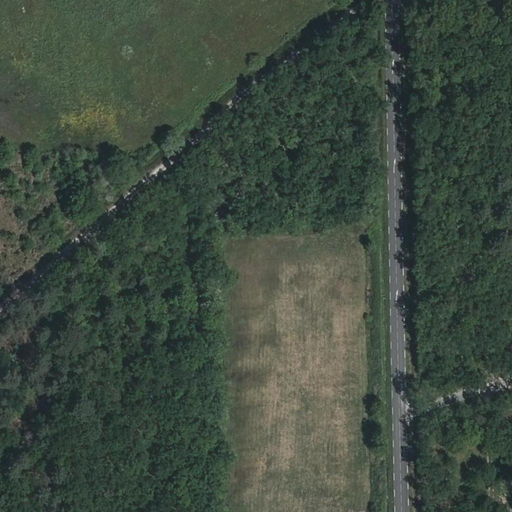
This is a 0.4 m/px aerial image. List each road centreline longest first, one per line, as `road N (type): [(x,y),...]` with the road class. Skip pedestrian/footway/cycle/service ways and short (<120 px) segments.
road 1 (secondary): [(397,0),(410,511)]
road 2 (track): [(0,312),(380,0)]
